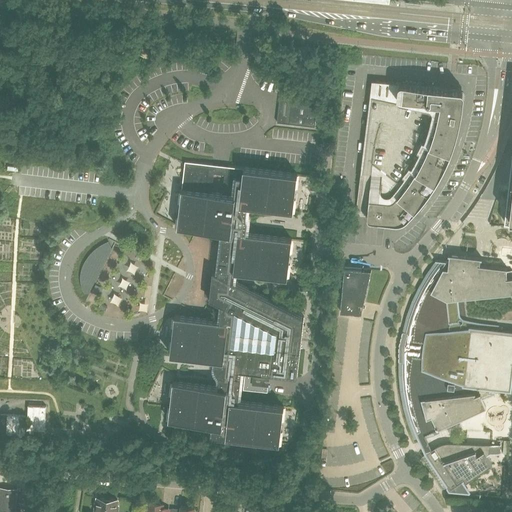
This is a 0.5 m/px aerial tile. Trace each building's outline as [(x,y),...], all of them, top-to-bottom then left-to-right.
[(355,216),(356,216),(367,217),(367,218),(367,219),(368,220),(368,221),(369,222),(370,222),(371,222),(394,224),(396,224),(398,224),(400,224),(402,223),(404,222),(405,221),(407,220),(408,219),(415,211),(420,204),(425,197),(431,190),(435,182),(440,175),(444,167),(447,159),(451,151),(454,143),(456,135),(459,126),(461,118),(462,111),(463,104),(464,98),(464,93),(464,92),(464,91),(464,90),(463,89),(462,89),(374,81),(372,80),(372,82),(370,95),(355,216)] [(293,95),(280,93),(277,122),(315,126),(317,108),(291,104),(293,95)] [(253,371),(269,373),(297,376),(304,316),(234,281),(235,270),(287,276),(292,238),(246,233),(248,221),(247,219),(247,218),(246,216),(246,214),(247,206),(293,212),(297,174),(228,166),(231,167),(228,194),(223,193),(207,192),(207,186),(209,186),(210,180),(208,180),(210,164),(212,164),(185,161),(177,227),(223,232),(218,273),(213,270),(212,278),(210,298),(222,304),(220,320),(175,315),(170,353),(216,358),(215,366),(215,368),(216,370),(217,372),(218,373),(219,375),(219,377),(219,379),(218,387),(173,381),(168,419),(214,425),(213,436),(226,437),(226,438),(279,444),(284,406),(238,400),(242,369),(246,370),(253,371)] [(108,241),(104,243),(100,245),(96,248),(94,250),(90,253),(88,256),(86,260),(84,264),(83,268),(82,273),(81,276),(81,281),(82,284),(82,289),(84,293),(89,293),(112,248),(108,241)] [(494,392),(504,394),(505,389),(510,390),(511,374),(511,331),(470,327),(468,322),(469,322),(468,321),(467,322),(464,323),(462,324),(456,326),(455,324),(452,299),(502,294),(501,288),(508,287),(507,278),(511,277),(511,269),(506,270),(506,268),(507,268),(507,267),(480,264),(480,258),(482,259),(482,257),(460,255),(448,253),(448,255),(449,255),(449,261),(436,259),(435,260),(437,260),(434,263),(427,273),(419,287),(412,301),(407,316),(403,332),(406,332),(405,338),(406,339),(405,340),(404,340),(403,341),(402,342),(402,343),(401,345),(401,347),(401,348),(401,349),(401,350),(402,351),(402,352),(403,353),(404,355),(403,355),(402,361),(399,361),(399,375),(401,390),(403,406),(407,421),(414,439),(417,438),(418,438),(425,435),(480,410),(476,401),(489,395),(492,394),(494,394),(494,392)] [(344,267),(341,299),(340,311),(362,313),(371,269),(344,267)] [(122,293),(124,287),(131,290),(134,280),(124,277),(115,301),(122,303),(126,295),(122,293)] [(246,370),(243,389),(267,392),(268,385),(251,383),(253,371),(246,370)] [(45,430),(46,406),(28,405),(28,417),(26,417),(26,415),(0,413),(0,433),(25,435),(25,426),(27,426),(27,429),(45,430)] [(432,449),(425,453),(425,454),(422,456),(444,488),(447,487),(449,490),(449,492),(469,494),(469,492),(462,481),(465,479),(466,481),(492,464),(486,455),(490,452),(500,453),(500,444),(451,442),(449,442),(447,443),(445,443),(443,443),(441,444),(439,444),(438,445),(436,446),(434,447),(433,448),(432,449)] [(0,511),(15,511),(17,489),(0,487),(0,511)] [(105,511),(107,498),(97,497),(97,498),(98,498),(97,503),(95,502),(95,503),(96,503),(96,507),(95,508),(94,511),(105,511)] [(118,499),(107,498),(105,511),(117,511),(117,510),(117,509),(117,505),(118,505),(116,504),(117,500),(118,499)] [(169,511),(170,508),(163,508),(163,504),(161,504),(161,503),(160,503),(160,502),(159,502),(158,502),(158,501),(157,502),(156,502),(155,502),(155,503),(154,503),(148,502),(147,511),(169,511)]
